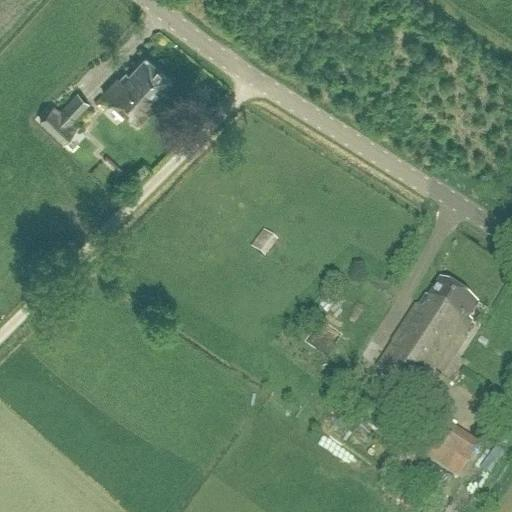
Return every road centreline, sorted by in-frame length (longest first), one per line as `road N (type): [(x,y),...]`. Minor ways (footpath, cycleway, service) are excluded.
road 1 (tertiary): [(153,0),(252,77),(511,234)]
road 2 (track): [(252,77),(0,335)]
